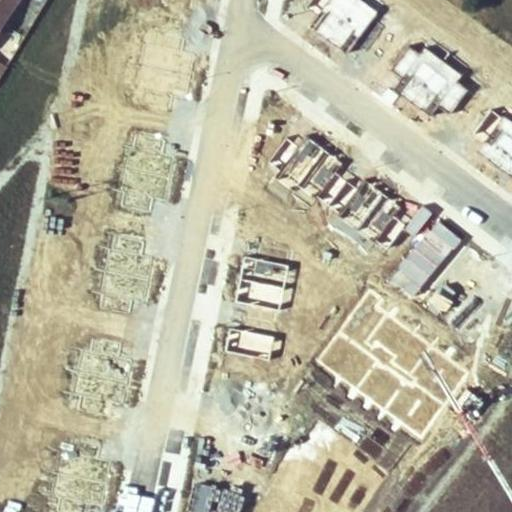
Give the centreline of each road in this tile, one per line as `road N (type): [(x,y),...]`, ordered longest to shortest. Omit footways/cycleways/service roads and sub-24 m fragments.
road 1 (residential): [(237,23),(137,511)]
road 2 (residential): [(511,215),(237,23)]
